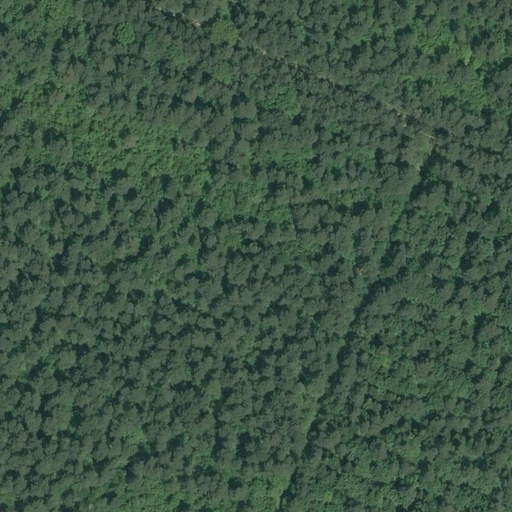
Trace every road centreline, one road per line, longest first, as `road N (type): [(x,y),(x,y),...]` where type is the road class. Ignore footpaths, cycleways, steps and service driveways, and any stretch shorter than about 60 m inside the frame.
road 1 (track): [(511,167),(126,0)]
road 2 (track): [(436,135),(277,511)]
